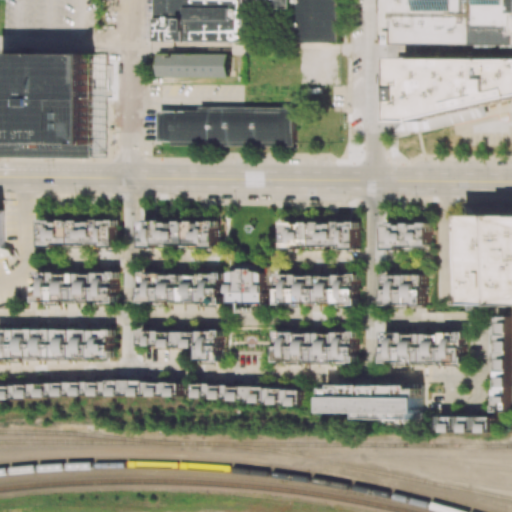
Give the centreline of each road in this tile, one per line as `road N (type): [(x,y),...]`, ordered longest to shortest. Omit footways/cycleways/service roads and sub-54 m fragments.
road 1 (residential): [(128,318),(479,323),(488,363),(472,376),(0,377),(3,315),(128,318)]
road 2 (tertiary): [(375,181),(128,179)]
road 3 (residential): [(373,378),(375,181)]
road 4 (residential): [(128,371),(128,179)]
road 5 (residential): [(376,0),(375,181)]
road 6 (residential): [(129,0),(128,179)]
road 7 (residential): [(47,259),(215,260)]
road 8 (residential): [(444,259),(297,258)]
road 9 (tertiary): [(511,182),(375,181)]
road 10 (tertiary): [(128,179),(0,177)]
